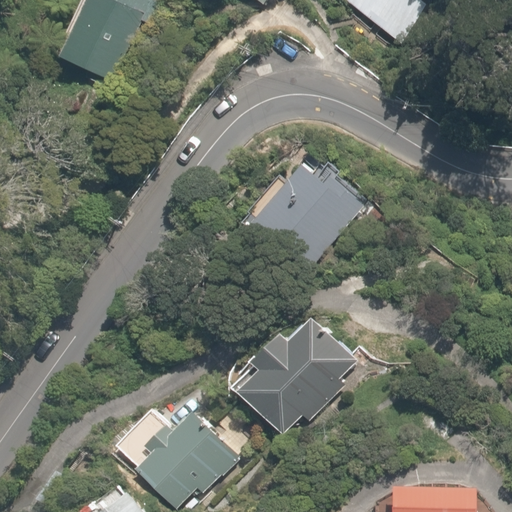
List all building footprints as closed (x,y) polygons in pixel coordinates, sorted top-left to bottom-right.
[(81,0),(56,48),(102,72),(139,0),(81,0)] [(430,0),(346,0),(344,3),(406,40),(430,0)] [(309,272),(367,207),(327,170),(320,178),(301,161),(249,218),(309,272)] [(286,331),(256,355),(262,362),(243,377),(284,428),(358,369),(317,317),(291,338),(286,331)] [(210,491),(243,462),(177,388),(117,441),(178,511),(206,486),(210,491)] [(153,511),(130,485),(98,511),(153,511)]
